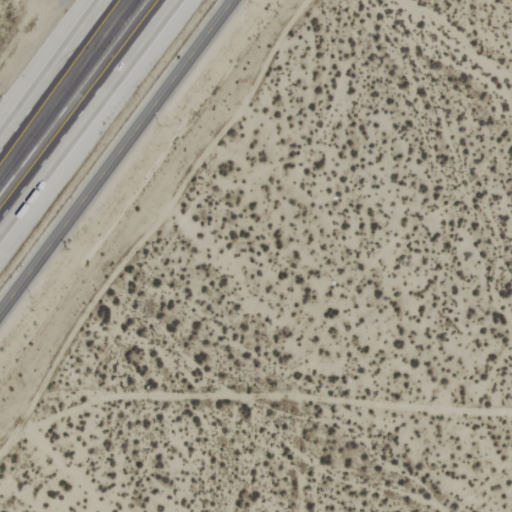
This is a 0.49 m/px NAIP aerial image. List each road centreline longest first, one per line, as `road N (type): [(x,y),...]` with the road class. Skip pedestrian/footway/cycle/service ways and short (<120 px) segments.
road 1 (track): [(511,411),(38,409)]
road 2 (tertiary): [(0,306),(230,0)]
road 3 (motorway): [(0,214),(161,0)]
road 4 (motorway): [(113,0),(0,154)]
